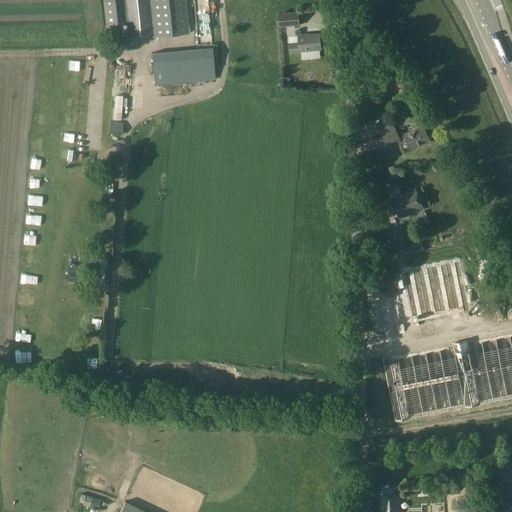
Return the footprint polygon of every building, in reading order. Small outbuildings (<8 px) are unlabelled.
[(189,33),(185,0),(103,0),(106,24),(126,22),(128,38),(153,36),(154,37),(189,33)] [(279,27),(280,27),(280,35),(286,34),(286,27),(300,26),(299,12),(278,14),(279,27)] [(298,36),(299,44),(290,45),(291,53),(321,49),(320,34),(305,36),(305,35),(298,36)] [(208,42),(149,46),(151,77),(210,74),(208,42)] [(400,83),(404,89),(413,84),(410,78),(400,83)] [(108,116),(117,116),(119,86),(109,85),(108,116)] [(391,119),(377,125),(386,146),(400,139),(391,119)] [(110,121),(109,135),(122,136),(123,123),(121,122),(111,121),(110,121)] [(424,126),(404,135),(411,150),(430,141),(424,126)] [(394,178),(383,181),(386,193),(397,190),(394,178)] [(34,198),(34,190),(25,189),(25,198),(34,198)] [(415,189),(391,199),(400,219),(424,209),(415,189)] [(110,215),(110,203),(100,204),(100,215),(110,215)] [(107,240),(108,229),(98,229),(97,240),(107,240)] [(405,253),(413,252),(412,244),(404,245),(405,253)] [(423,250),(422,244),(412,245),(413,252),(423,250)] [(456,255),(400,265),(409,316),(465,306),(456,255)] [(104,282),(106,266),(108,265),(108,262),(107,261),(100,260),(99,261),(98,264),(99,265),(100,266),(98,282),(97,283),(97,286),(98,287),(103,288),(105,287),(105,284),(104,282)] [(379,326),(395,325),(393,271),(377,272),(379,326)] [(16,289),(15,297),(24,298),(24,290),(16,289)] [(465,291),(466,301),(474,301),(474,291),(465,291)] [(511,328),(382,349),(391,411),(511,391),(511,328)] [(410,492),(430,490),(430,483),(409,485),(410,492)] [(81,494),(78,504),(98,510),(101,499),(81,494)] [(158,511),(121,495),(113,511),(158,511)] [(383,497),(382,511),(398,511),(398,496),(383,497)]
